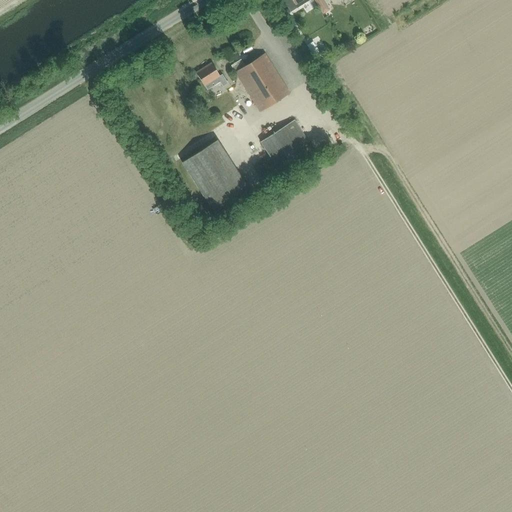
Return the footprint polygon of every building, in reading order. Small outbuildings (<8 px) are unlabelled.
[(290,12),(309,0),(282,0),(283,0),(290,12)] [(323,0),(311,0),(312,1),(312,0),(313,0),(322,14),(329,10),(323,0)] [(259,112),(289,93),(264,54),(235,73),(259,112)] [(211,63),(196,73),(207,91),(219,83),(222,87),(223,87),(221,85),(226,82),(222,75),(219,76),(211,63)] [(282,178),(316,156),(294,121),(260,143),(282,178)] [(247,193),(214,143),(183,163),(216,213),(231,203),(235,208),(243,203),(239,198),(247,193)]
